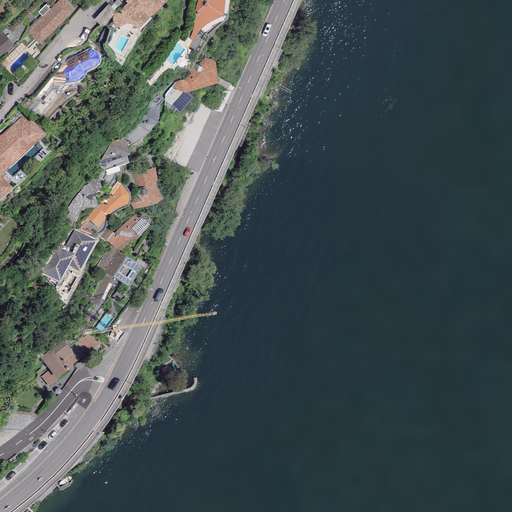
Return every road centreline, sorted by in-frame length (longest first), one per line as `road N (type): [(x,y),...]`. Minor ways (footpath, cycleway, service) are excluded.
road 1 (primary): [(112,382),(282,0)]
road 2 (primary): [(0,507),(62,455),(112,382)]
road 3 (residential): [(112,382),(76,383),(0,454)]
road 4 (residential): [(0,116),(84,16)]
